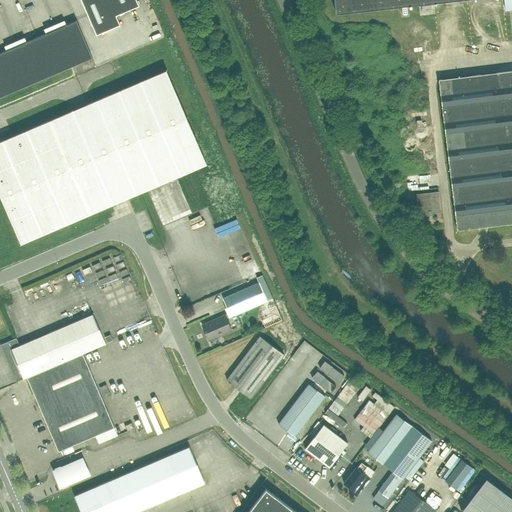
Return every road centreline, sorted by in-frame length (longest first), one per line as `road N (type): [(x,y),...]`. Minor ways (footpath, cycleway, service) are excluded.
road 1 (unclassified): [(0,277),(98,235),(136,239),(219,415),(330,511)]
road 2 (unclassified): [(511,337),(444,288),(383,223),(283,0)]
